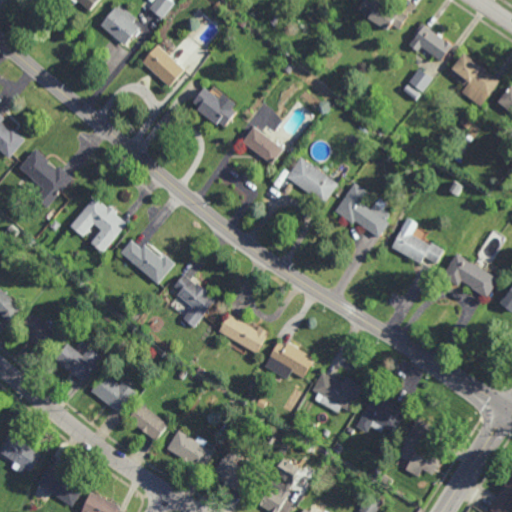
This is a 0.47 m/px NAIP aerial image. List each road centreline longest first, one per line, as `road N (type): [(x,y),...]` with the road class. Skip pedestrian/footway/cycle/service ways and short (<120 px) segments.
road 1 (secondary): [(511,409),(248,245),(0,39)]
road 2 (residential): [(202,511),(104,451),(0,364)]
road 3 (residential): [(511,409),(444,511)]
